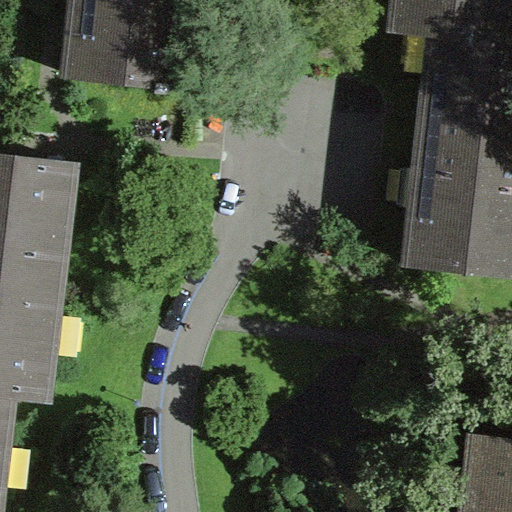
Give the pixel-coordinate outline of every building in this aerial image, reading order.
[(157,83),(156,89),(169,91),(169,84),(183,86),(191,17),(192,0),(76,0),(68,73),(157,83)] [(511,37),(511,21),(511,0),(398,0),(395,24),(435,29),(511,37)] [(409,261),(511,272),(511,37),(435,29),(419,172),(409,261)] [(0,153),(0,388),(10,390),(45,394),(55,311),(72,162),(0,153)] [(0,477),(10,390),(0,388),(0,477)] [(511,511),(511,438),(476,434),(467,511),(511,511)]
